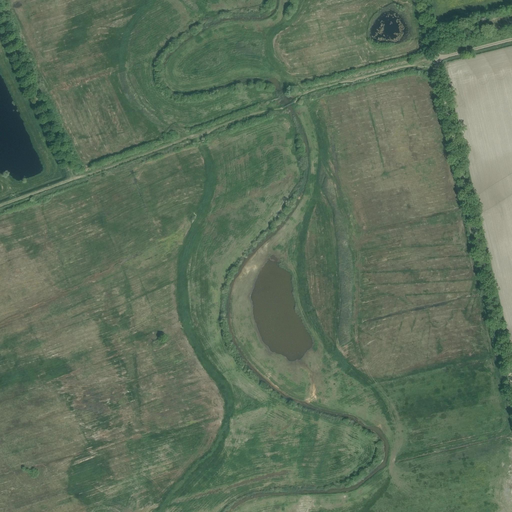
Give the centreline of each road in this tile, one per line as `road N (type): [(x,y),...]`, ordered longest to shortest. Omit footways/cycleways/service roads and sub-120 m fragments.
road 1 (track): [(435,58),(511,376)]
road 2 (track): [(281,102),(74,179)]
road 3 (track): [(74,179),(0,20)]
road 4 (track): [(281,102),(435,58)]
